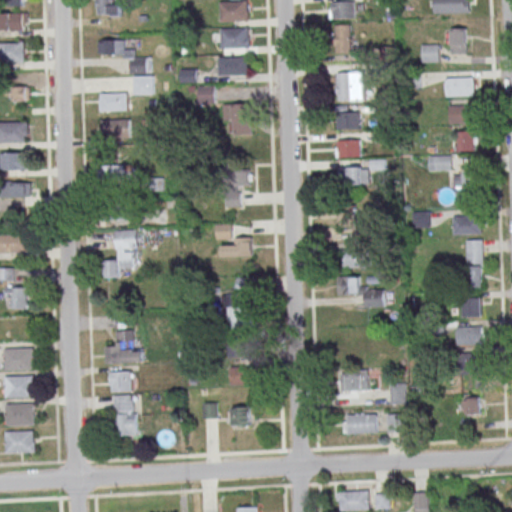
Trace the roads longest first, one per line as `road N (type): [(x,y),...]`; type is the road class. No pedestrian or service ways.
road 1 (residential): [(511,455),(0,483)]
road 2 (residential): [(299,511),(282,0)]
road 3 (residential): [(75,511),(58,0)]
